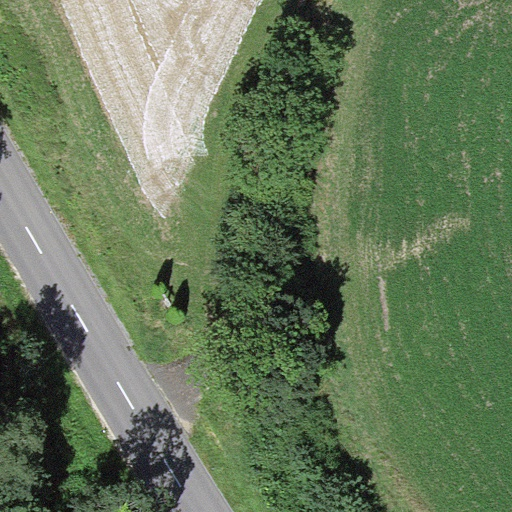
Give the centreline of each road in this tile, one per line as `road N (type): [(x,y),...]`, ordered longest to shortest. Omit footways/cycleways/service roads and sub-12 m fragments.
road 1 (track): [(144,436),(224,320),(253,62),(296,0)]
road 2 (tertiary): [(0,187),(188,511)]
